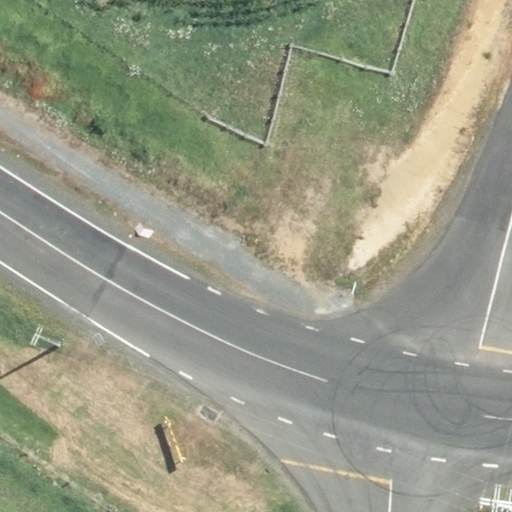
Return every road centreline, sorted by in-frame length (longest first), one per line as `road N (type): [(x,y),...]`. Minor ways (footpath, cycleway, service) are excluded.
road 1 (unclassified): [(0,213),(234,346),(437,413)]
road 2 (unclassified): [(511,186),(437,413)]
